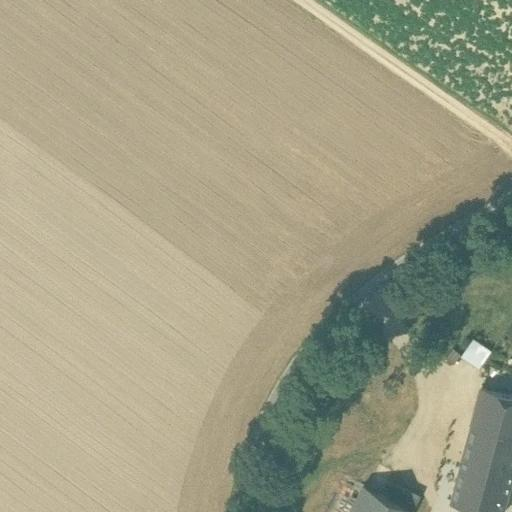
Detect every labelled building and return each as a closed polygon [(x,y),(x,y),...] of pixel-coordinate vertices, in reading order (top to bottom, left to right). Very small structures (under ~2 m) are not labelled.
[(482,345),(473,339),(461,357),(470,363),(482,345)] [(479,369),(491,351),(482,345),(470,363),(479,369)] [(511,393),(482,387),(472,424),(511,432),(511,393)] [(503,511),(511,480),(511,432),(472,424),(447,417),(440,443),(465,449),(451,502),(487,511),(503,511)] [(420,497),(396,484),(389,498),(413,510),(420,497)] [(364,485),(349,511),(412,511),(413,510),(389,498),(364,485)]
